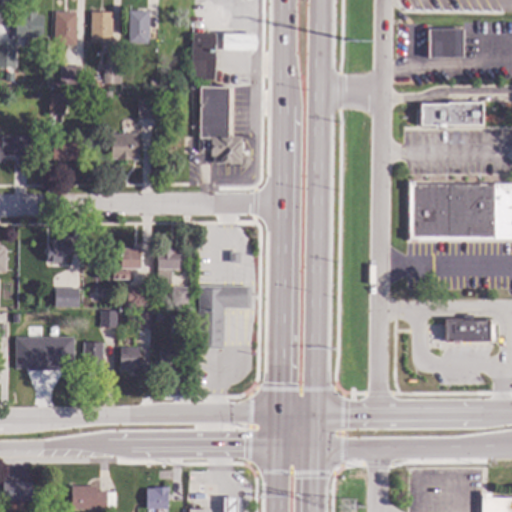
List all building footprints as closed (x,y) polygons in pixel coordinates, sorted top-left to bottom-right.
[(147,43),(127,43),(127,10),(147,10),(147,43)] [(75,12),(74,45),(52,44),(53,11),(75,12)] [(111,12),(110,42),(89,42),(90,11),(111,12)] [(35,14),(41,14),(41,37),(14,36),(14,14),(20,14),(21,13),(35,13),(35,14)] [(461,56),(427,57),(426,28),(461,28),(461,56)] [(214,79),(190,79),(190,33),(214,33),(214,79)] [(255,51),(221,51),(221,33),(255,33),(255,51)] [(0,67),(13,68),(13,43),(0,42),(0,67)] [(79,83),(58,84),(58,65),(79,65),(79,83)] [(119,83),(102,83),(102,65),(119,65),(119,83)] [(227,136),(240,136),(240,154),(245,154),(248,158),(248,163),(245,167),(238,167),(238,164),(215,164),(215,162),(211,162),(211,156),(209,156),(209,153),(207,153),(207,152),(197,152),(198,86),(227,86),(227,136)] [(110,99),(102,99),(102,90),(110,90),(110,99)] [(55,99),(63,99),(63,114),(47,113),(47,93),(55,93),(55,99)] [(153,118),(136,119),(136,98),(152,98),(153,118)] [(480,123),(442,124),(443,126),(432,125),(432,124),(418,124),(417,103),(445,104),(445,101),(480,102),(480,123)] [(137,158),(131,158),(131,159),(115,159),(115,158),(109,158),(109,133),(136,133),(137,158)] [(26,155),(2,155),(2,162),(0,161),(0,135),(26,135),(26,155)] [(75,160),(66,160),(66,163),(59,163),(59,159),(51,159),(51,143),(75,143),(75,160)] [(511,238),(408,239),(407,180),(411,180),(411,184),(511,183),(511,238)] [(56,238),(55,241),(62,242),(62,239),(68,239),(68,241),(71,241),(71,251),(68,251),(67,260),(63,260),(63,263),(46,262),(46,238),(56,238)] [(139,267),(128,267),(128,277),(110,278),(110,268),(121,268),(120,248),(139,247),(139,267)] [(177,249),(177,252),(180,252),(180,263),(178,263),(178,269),(169,268),(169,282),(154,281),(156,248),(177,249)] [(239,263),(228,262),(228,250),(229,251),(239,251),(239,263)] [(248,308),(222,308),(221,348),(195,348),(196,285),(249,286),(248,308)] [(150,305),(125,305),(125,286),(150,286),(150,305)] [(186,305),(170,305),(170,286),(186,286),(186,305)] [(78,308),(56,308),(56,292),(69,292),(79,293),(78,308)] [(115,327),(98,327),(98,310),(115,310),(115,327)] [(163,319),(152,319),(152,311),(163,311),(163,319)] [(149,328),(136,327),(136,312),(149,312),(149,328)] [(185,321),(187,321),(187,335),(177,335),(178,321),(179,321),(179,316),(185,316),(185,321)] [(488,320),(488,342),(442,341),(443,319),(488,320)] [(42,331),(42,347),(31,347),(31,331),(42,331)] [(101,342),(100,372),(81,371),(82,342),(101,342)] [(137,370),(118,370),(119,346),(137,346),(137,370)] [(173,351),(177,351),(177,369),(173,369),(173,374),(166,374),(166,370),(157,370),(158,351),(164,351),(164,349),(173,349),(173,351)] [(30,376),(10,376),(10,358),(18,358),(18,351),(30,351),(30,376)] [(30,500),(1,500),(1,481),(15,481),(30,481),(30,500)] [(96,490),(105,490),(105,492),(114,491),(114,507),(70,507),(70,485),(96,484),(96,490)] [(166,508),(145,508),(145,488),(152,488),(152,486),(167,486),(166,508)] [(489,498),(511,498),(511,511),(476,511),(477,492),(489,493),(489,498)] [(238,511),(221,511),(221,497),(238,497),(238,511)]
